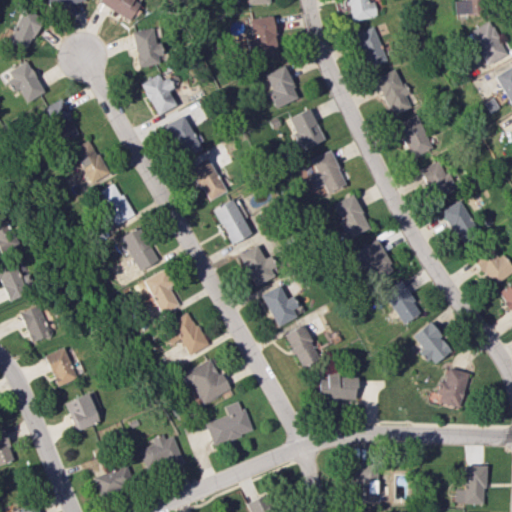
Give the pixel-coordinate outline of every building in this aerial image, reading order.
[(83,0),(46,0),(49,10),(83,0)] [(96,0),(127,20),(138,3),(132,0),(96,0)] [(371,0),(366,1),(365,0),(344,0),(348,21),(374,16),(371,0)] [(479,13),(478,0),(451,0),(452,14),(479,13)] [(40,16),(21,8),(7,42),(25,50),(40,16)] [(248,19),(251,35),(245,36),(249,57),(278,52),(271,15),(248,19)] [(504,55),(488,20),(468,30),(484,64),(504,55)] [(384,61),(371,26),(352,33),(364,68),(384,61)] [(157,64),(154,28),(132,30),(135,66),(157,64)] [(3,72),(13,89),(16,88),(25,102),(43,91),(24,60),(3,72)] [(264,73),(271,90),(267,92),(275,107),(297,97),(282,65),(264,73)] [(511,65),(494,74),(509,108),(511,106),(511,65)] [(373,76),(388,115),(409,107),(404,94),(394,68),(373,76)] [(160,79),(158,74),(141,81),(153,114),(174,106),(168,89),(171,88),(167,77),(160,79)] [(76,132),(59,98),(40,107),(57,142),(76,132)] [(300,148),(321,140),(308,108),(287,117),(300,148)] [(182,159),(200,149),(182,114),(164,124),(182,159)] [(430,148),(415,114),(393,123),(409,157),(430,148)] [(107,172),(88,139),(69,149),(88,183),(107,172)] [(309,158),(315,172),(307,176),(312,188),(322,184),(325,192),(343,185),(328,150),(309,158)] [(224,192),(207,156),(189,165),(205,200),(224,192)] [(451,190),(438,159),(417,168),(430,199),(451,190)] [(112,225),(131,215),(113,182),(95,192),(112,225)] [(330,204),(347,238),(367,227),(350,194),(330,204)] [(250,234),(231,198),(211,208),(230,244),(250,234)] [(459,243),(477,232),(457,199),(439,211),(459,243)] [(118,235),(135,270),(154,261),(138,226),(118,235)] [(349,253),(367,284),(392,269),(374,238),(349,253)] [(237,254),(254,286),(277,273),(268,255),(263,258),(256,244),(237,254)] [(491,286),(511,269),(511,265),(502,253),(497,257),(487,245),(470,259),(491,286)] [(25,293),(19,277),(27,273),(21,260),(0,268),(0,286),(6,301),(25,293)] [(178,303),(159,269),(140,279),(159,314),(178,303)] [(380,291),(400,324),(418,313),(399,280),(380,291)] [(511,280),(496,292),(511,314),(511,280)] [(275,326),(295,317),(291,308),(296,306),(291,295),(284,298),(278,285),(260,293),(275,326)] [(27,342),(47,335),(38,304),(17,311),(27,342)] [(178,338),(187,355),(205,344),(187,312),(159,327),(168,344),(178,338)] [(430,364),(449,350),(427,321),(409,335),(430,364)] [(283,333),(299,367),(318,358),(302,324),(283,333)] [(41,354),(54,386),(74,378),(61,346),(41,354)] [(177,373),(183,385),(189,382),(199,403),(227,389),(210,356),(177,373)] [(439,394),(437,401),(459,407),(468,372),(446,366),(442,381),(437,380),(434,393),(439,394)] [(354,398),(354,376),(337,376),(337,371),(325,371),(325,379),(318,379),(317,398),(354,398)] [(96,421),(84,392),(61,402),(73,431),(96,421)] [(202,422),(209,444),(248,432),(238,400),(221,405),(225,415),(202,422)] [(0,463),(13,458),(0,427),(0,463)] [(135,449),(144,472),(179,459),(170,435),(161,439),(159,433),(148,438),(150,443),(135,449)] [(356,481),(355,502),(375,502),(376,463),(351,462),(350,480),(356,481)] [(123,463),(90,476),(97,494),(130,481),(123,463)] [(484,464),(463,464),(462,488),(454,488),(454,503),(482,504),(484,464)] [(240,504),(244,511),(268,511),(260,495),(240,504)] [(35,511),(32,503),(5,511),(35,511)]
